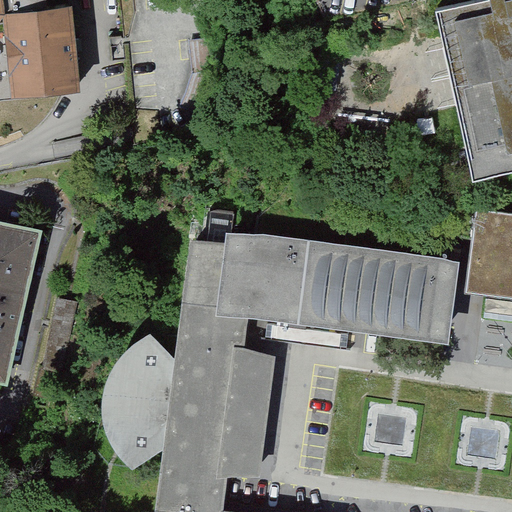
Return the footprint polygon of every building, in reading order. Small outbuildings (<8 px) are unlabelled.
[(69,0),(52,2),(8,6),(9,20),(16,93),(80,87),(71,0),(69,0)] [(226,128),(208,0),(120,0),(139,146),(226,128)] [(511,0),(463,0),(440,5),(478,176),(511,168),(511,0)] [(0,20),(0,153),(18,152),(81,100),(80,87),(16,93),(9,20),(0,20)] [(511,208),(482,205),(473,285),(511,289),(511,208)] [(42,222),(0,212),(0,373),(7,375),(42,222)] [(197,223),(180,348),(155,322),(133,335),(116,356),(108,378),(107,406),(113,432),(137,461),(168,442),(158,511),(296,511),(228,503),(233,472),(265,471),(281,349),(249,341),(253,305),(459,332),(470,252),(258,224),(234,215),(233,231),(205,227),(197,223)]
